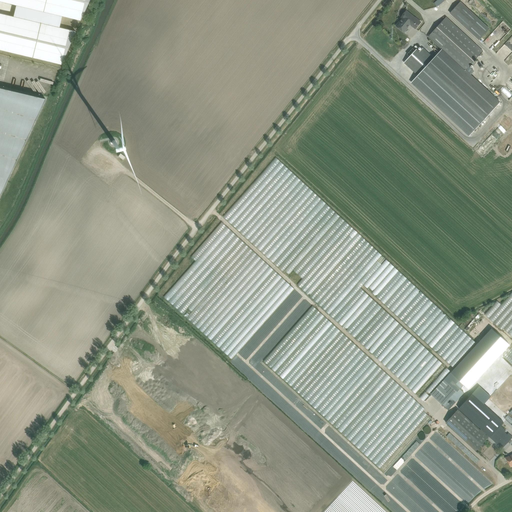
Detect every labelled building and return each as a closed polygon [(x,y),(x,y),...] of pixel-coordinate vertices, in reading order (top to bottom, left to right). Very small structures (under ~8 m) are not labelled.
[(0,0),(0,1),(80,20),(89,0),(0,0)] [(461,1),(451,12),(480,39),(490,28),(461,1)] [(416,29),(422,22),(407,9),(395,23),(405,31),(411,25),(416,29)] [(0,13),(0,49),(61,64),(76,31),(0,13)] [(446,14),(428,33),(465,68),(483,49),(446,14)] [(39,76),(38,83),(51,85),(53,78),(39,76)] [(498,101),(498,100),(482,85),(475,86),(463,80),(465,78),(462,77),(459,77),(460,80),(459,80),(457,84),(456,82),(454,84),(452,82),(452,85),(455,85),(456,90),(454,93),(452,92),(453,95),(452,97),(448,97),(449,99),(447,101),(450,117),(451,118),(452,125),(464,135),(466,136),(498,101)] [(0,194),(45,98),(0,87),(0,194)] [(335,220),(336,216),(269,156),(233,197),(235,201),(237,202),(235,203),(238,207),(241,205),(239,210),(236,212),(233,210),(233,211),(234,212),(226,209),(224,213),(220,215),(256,248),(257,247),(256,249),(259,252),(263,250),(262,254),(264,257),(270,254),(268,259),(270,263),(275,257),(272,264),(285,276),(335,220)] [(347,225),(293,285),(422,399),(449,369),(375,303),(375,302),(358,287),(360,285),(461,374),(471,362),(476,366),(501,337),(498,335),(492,342),(490,340),(497,332),(476,313),(472,317),(469,314),(458,325),(404,278),(405,277),(347,225)] [(511,290),(511,289),(499,303),(494,300),(483,313),(511,339),(511,290)] [(309,306),(260,361),(384,470),(388,465),(392,469),(399,461),(396,459),(401,454),(399,452),(429,417),(420,409),(423,406),(309,306)] [(511,374),(500,363),(488,376),(511,397),(511,374)] [(429,391),(446,408),(462,392),(458,387),(459,385),(451,377),(447,381),(443,377),(429,391)] [(511,425),(511,402),(486,379),(475,391),(502,416),(497,422),(470,397),(459,408),(501,447),(511,435),(504,428),(509,422),(511,425)]
